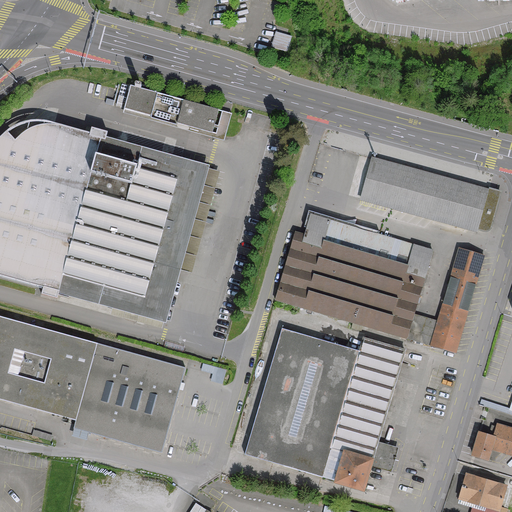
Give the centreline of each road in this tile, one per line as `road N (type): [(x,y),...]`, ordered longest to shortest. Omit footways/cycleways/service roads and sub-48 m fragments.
road 1 (secondary): [(137,57),(511,159)]
road 2 (residential): [(511,235),(434,511)]
road 3 (secondary): [(0,82),(67,56),(137,57)]
